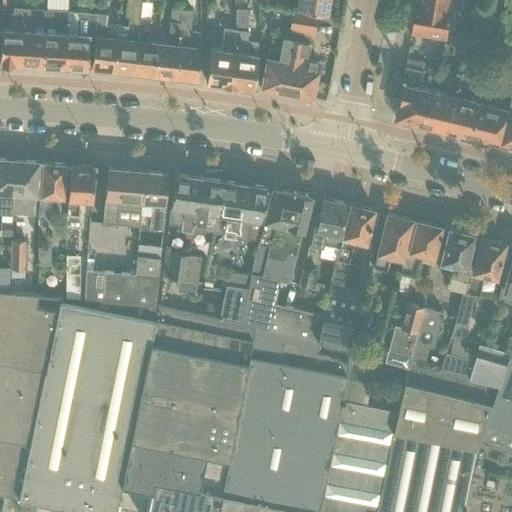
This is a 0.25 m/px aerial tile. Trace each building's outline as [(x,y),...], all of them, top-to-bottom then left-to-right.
[(117,25),(112,69),(133,72),(139,17),(141,0),(125,0),(124,15),(126,15),(128,16),(127,26),(117,25)] [(298,0),(297,7),(297,8),(303,9),(317,11),(327,13),(329,0),(298,0)] [(418,0),(413,32),(432,36),(446,38),(447,39),(452,10),(458,11),(459,0),(418,0)] [(0,31),(0,61),(21,63),(24,8),(13,7),(12,27),(0,26),(0,30),(0,31)] [(292,7),(288,27),(298,29),(310,32),(313,32),(317,11),(303,9),(297,8),(293,7),(292,7)] [(24,8),(21,63),(42,64),(44,29),(45,9),(35,8),(24,8)] [(171,8),(169,20),(181,21),(182,9),(171,8)] [(237,29),(229,84),(253,87),(256,68),(257,52),(258,42),(246,40),(248,30),(248,29),(247,9),(234,8),(235,28),(237,28),(237,29)] [(44,29),(42,64),(64,65),(67,10),(56,10),(45,9),(44,29)] [(181,23),(174,77),(196,79),(198,60),(200,45),(199,45),(201,31),(191,29),(193,11),(182,9),(181,21),(181,23)] [(67,10),(64,65),(86,66),(89,11),(78,11),(67,10)] [(97,12),(91,67),(112,69),(117,25),(116,24),(104,23),(105,13),(97,12)] [(133,72),(154,74),(158,40),(148,39),(150,19),(139,17),(133,72)] [(158,40),(154,74),(174,77),(181,23),(181,21),(169,20),(167,41),(158,40)] [(206,81),(229,84),(237,29),(237,28),(235,28),(223,26),(220,47),(209,46),(206,81)] [(264,69),(260,89),(286,93),(296,39),(298,29),(288,27),(284,27),(283,37),(280,50),(268,47),(264,69)] [(296,39),(286,93),(312,98),(315,82),(319,61),(306,58),(309,41),(310,32),(298,29),(296,39)] [(458,31),(454,45),(459,46),(469,49),(472,35),(458,31)] [(480,118),(476,136),(501,143),(511,98),(511,57),(510,57),(501,92),(488,89),(486,100),(485,100),(481,99),(477,117),(480,118)] [(403,118),(426,124),(435,88),(421,84),(424,69),(407,66),(404,77),(407,78),(399,111),(403,118)] [(435,88),(426,124),(450,130),(461,86),(462,81),(464,74),(457,72),(456,77),(450,76),(446,90),(435,88)] [(461,86),(450,130),(472,135),(476,136),(480,118),(477,117),(481,99),(470,96),(472,86),(473,84),(475,75),(465,72),(464,74),(462,81),(461,86)] [(511,98),(501,143),(511,145),(511,98)] [(0,200),(0,213),(11,215),(11,213),(15,159),(0,158),(0,192),(1,192),(0,200)] [(15,159),(11,213),(28,214),(33,214),(35,195),(36,181),(38,161),(15,159)] [(66,163),(42,162),(38,217),(50,218),(52,196),(64,197),(66,163)] [(94,165),(70,164),(67,214),(78,214),(79,199),(91,200),(94,165)] [(107,167),(103,222),(116,224),(139,225),(140,210),(141,200),(144,169),(107,167)] [(144,169),(141,200),(142,200),(143,201),(153,201),(152,216),(151,216),(150,229),(164,230),(164,221),(166,201),(164,201),(166,171),(146,169),(144,169)] [(170,206),(168,222),(182,225),(181,229),(191,231),(199,176),(175,172),(172,192),(170,206)] [(199,176),(191,231),(203,233),(203,231),(204,229),(213,230),(216,213),(216,212),(221,179),(199,176)] [(216,213),(213,230),(225,232),(223,234),(218,238),(216,249),(220,256),(229,257),(230,254),(231,255),(235,237),(243,183),(221,179),(216,212),(216,213)] [(243,183),(235,237),(247,239),(250,219),(260,220),(267,186),(243,183)] [(248,287),(240,322),(254,325),(262,326),(267,327),(273,302),(278,279),(290,282),(302,230),(304,230),(306,219),(311,199),(307,194),(272,187),(267,207),(264,219),(255,255),(251,274),(248,287)] [(309,241),(338,248),(342,235),(339,234),(345,202),(322,197),(316,222),(313,222),(309,241)] [(342,235),(338,248),(336,258),(349,261),(353,241),(365,244),(374,209),(350,203),(342,235)] [(389,257),(402,260),(404,251),(412,219),(386,213),(373,267),(386,270),(389,257)] [(402,260),(399,271),(415,275),(419,259),(432,262),(433,258),(436,245),(441,226),(416,220),(408,252),(404,251),(402,260)] [(0,221),(0,222),(0,234),(11,235),(12,222),(0,221)] [(447,285),(462,289),(468,269),(464,268),(473,234),(448,228),(440,262),(452,265),(447,285)] [(453,325),(444,352),(448,353),(452,339),(452,338),(459,341),(465,328),(473,297),(477,298),(478,294),(483,275),(495,278),(499,261),(504,242),(481,236),(472,270),(468,269),(464,285),(462,289),(461,294),(453,325)] [(10,239),(10,268),(25,268),(25,239),(10,239)] [(148,245),(147,256),(160,258),(160,246),(148,245)] [(38,246),(38,262),(50,262),(50,246),(38,246)] [(171,252),(167,277),(184,279),(185,272),(187,255),(171,252)] [(65,255),(65,296),(79,297),(79,255),(65,255)] [(87,270),(85,297),(155,304),(160,258),(147,256),(136,255),(135,274),(132,274),(87,270)] [(202,258),(187,255),(184,279),(198,282),(202,258)] [(336,258),(329,285),(342,288),(349,261),(336,258)] [(502,285),(499,299),(511,302),(511,303),(511,259),(510,266),(506,265),(502,285)] [(302,269),(298,284),(310,287),(314,272),(302,269)] [(228,271),(225,284),(227,284),(246,287),(248,287),(251,274),(228,271)] [(225,284),(218,317),(240,322),(248,287),(246,287),(226,284),(225,284)] [(323,313),(317,339),(349,346),(361,292),(342,288),(329,285),(323,313)] [(299,286),(296,294),(307,297),(309,289),(299,286)] [(16,498),(19,498),(59,300),(60,296),(60,295),(0,290),(0,490),(17,494),(16,498)] [(58,308),(19,498),(37,502),(37,504),(53,507),(53,505),(86,511),(114,511),(120,484),(153,319),(156,305),(156,304),(155,304),(85,297),(79,297),(65,296),(60,296),(59,300),(58,308)] [(395,325),(387,350),(410,357),(424,306),(406,301),(399,326),(395,325)] [(207,302),(205,310),(213,312),(215,304),(207,302)] [(273,302),(267,327),(299,334),(299,335),(317,339),(323,313),(273,302)] [(216,511),(254,325),(240,322),(218,317),(156,305),(153,319),(120,484),(150,490),(145,511),(216,511)] [(410,357),(408,363),(422,367),(429,345),(433,347),(443,311),(424,306),(410,357)] [(317,511),(344,381),(351,347),(349,346),(317,339),(299,335),(299,334),(267,327),(254,325),(216,511),(317,511)] [(473,359),(467,377),(497,384),(507,356),(477,347),(473,359)] [(444,352),(439,370),(467,377),(473,359),(448,353),(444,352)] [(472,464),(462,511),(511,511),(511,509),(511,473),(481,467),(486,444),(511,453),(511,357),(507,356),(497,384),(490,403),(490,402),(477,439),(472,464)] [(374,511),(395,410),(343,400),(347,381),(344,381),(317,511),(374,511)] [(477,439),(490,402),(402,381),(396,410),(395,410),(374,511),(462,511),(472,464),(477,439)]
